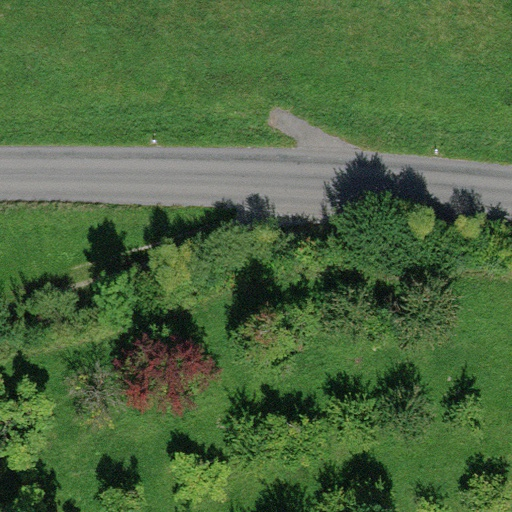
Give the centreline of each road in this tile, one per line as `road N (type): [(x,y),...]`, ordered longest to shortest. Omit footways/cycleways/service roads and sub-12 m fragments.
road 1 (unclassified): [(511,201),(356,184),(0,178)]
road 2 (track): [(0,299),(356,184)]
